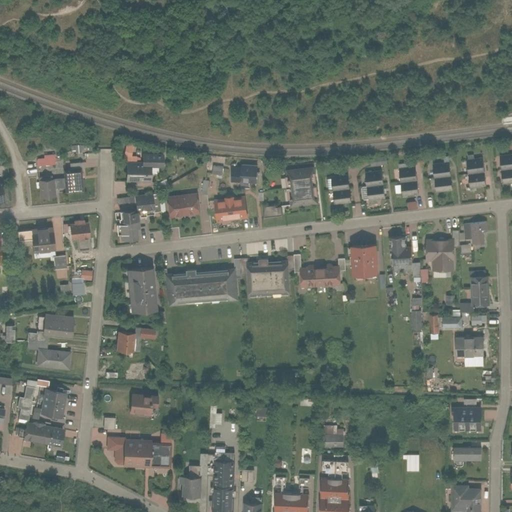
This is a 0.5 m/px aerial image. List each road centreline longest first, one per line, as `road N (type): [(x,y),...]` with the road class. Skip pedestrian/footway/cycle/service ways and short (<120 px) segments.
road 1 (residential): [(103,255),(501,207)]
road 2 (residential): [(501,207),(505,329),(494,511)]
road 3 (residential): [(81,475),(103,255)]
